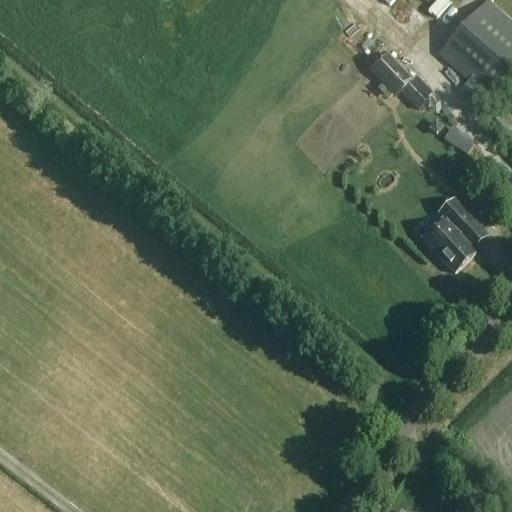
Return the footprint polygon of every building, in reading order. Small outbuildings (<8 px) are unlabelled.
[(351,0),(337,0),(345,16),(356,10),(351,0)] [(380,0),(389,8),(397,0),(380,0)] [(511,26),(487,4),(439,58),(469,85),(461,94),(476,107),(511,66),(511,26)] [(368,13),(360,20),(371,32),(379,24),(368,13)] [(401,95),(414,83),(389,56),(371,73),(396,99),(401,95)] [(418,113),(430,102),(414,83),(401,95),(418,113)] [(429,99),(444,114),(454,105),(439,90),(429,99)] [(491,130),(503,141),(511,132),(511,129),(502,119),(491,130)] [(443,131),(434,124),(428,132),(436,139),(443,131)] [(433,256),(455,279),(478,257),(463,241),(477,227),(455,202),(438,218),(455,236),(433,256)] [(408,208),(377,234),(425,291),(435,283),(428,274),(438,266),(430,256),(441,247),(408,208)]
